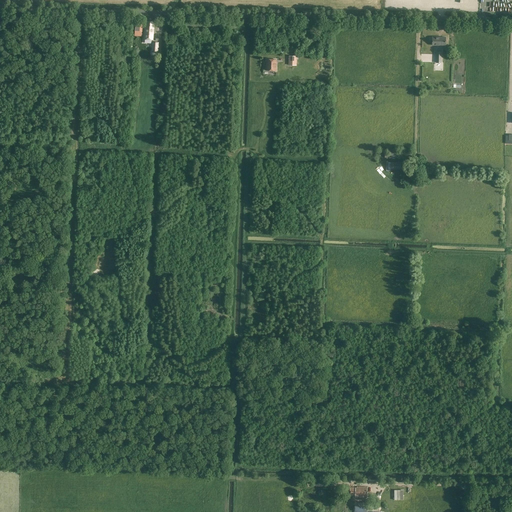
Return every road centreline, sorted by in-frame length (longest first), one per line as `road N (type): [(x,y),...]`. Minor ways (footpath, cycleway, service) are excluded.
road 1 (unclassified): [(511,21),(0,7)]
road 2 (track): [(511,485),(378,482)]
road 3 (track): [(419,18),(415,150)]
